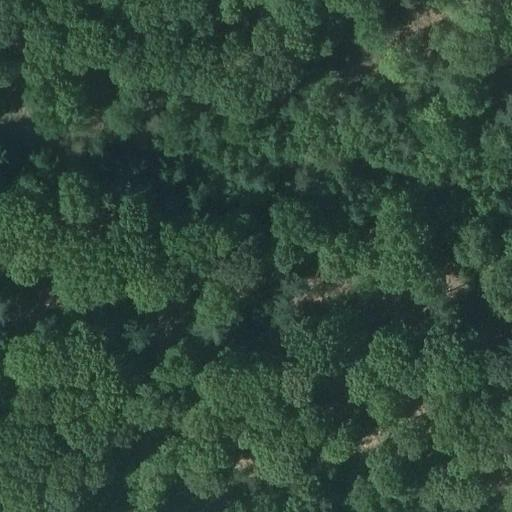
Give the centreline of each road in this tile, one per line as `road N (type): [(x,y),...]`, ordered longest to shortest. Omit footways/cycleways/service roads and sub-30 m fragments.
road 1 (track): [(294,0),(208,511)]
road 2 (track): [(0,475),(188,511)]
